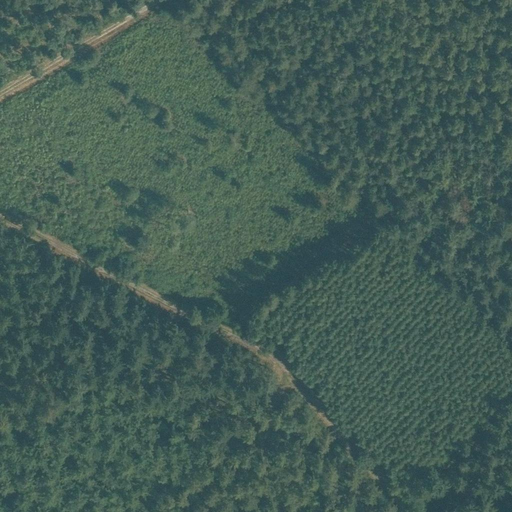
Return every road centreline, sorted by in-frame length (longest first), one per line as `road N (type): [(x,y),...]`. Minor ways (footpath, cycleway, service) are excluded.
road 1 (track): [(409,511),(283,364),(246,335),(0,206)]
road 2 (track): [(0,88),(152,0)]
